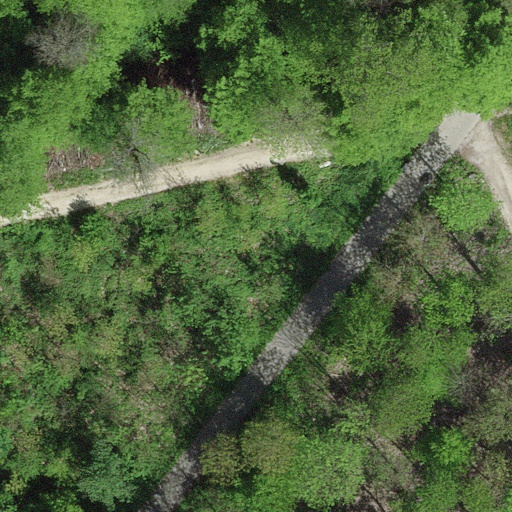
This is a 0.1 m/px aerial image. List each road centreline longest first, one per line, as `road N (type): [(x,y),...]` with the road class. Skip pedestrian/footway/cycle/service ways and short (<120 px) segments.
road 1 (track): [(152,511),(466,107)]
road 2 (track): [(466,107),(0,214)]
